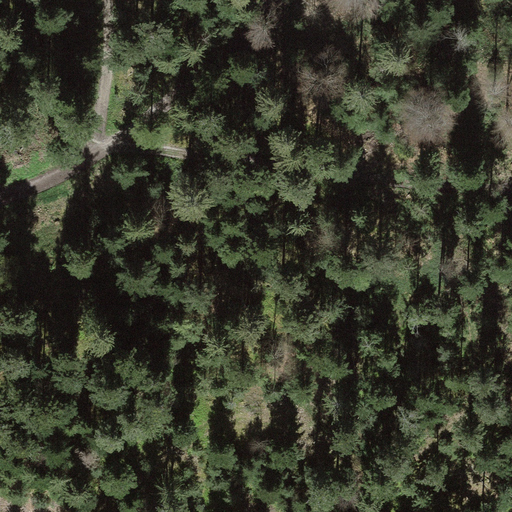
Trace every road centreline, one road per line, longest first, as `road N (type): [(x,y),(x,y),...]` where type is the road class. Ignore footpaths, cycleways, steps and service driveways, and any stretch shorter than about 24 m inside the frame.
road 1 (track): [(511,187),(456,197),(104,152)]
road 2 (track): [(0,194),(104,152),(197,79),(268,0)]
road 3 (track): [(104,0),(104,152)]
